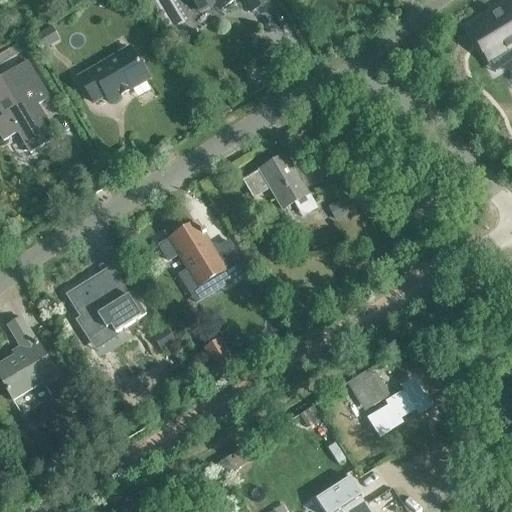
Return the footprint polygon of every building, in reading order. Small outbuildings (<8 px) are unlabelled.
[(192,0),(200,11),(216,2),(220,10),(236,0),(244,0),(250,8),(263,1),(262,0),(192,0)] [(500,15),(469,33),(487,63),(511,47),(511,4),(498,13),(500,15)] [(104,96),(108,102),(148,79),(130,48),(78,78),(92,103),(104,96)] [(30,155),(54,141),(43,122),(47,120),(38,106),(50,99),(29,63),(0,79),(0,105),(6,116),(0,119),(0,134),(5,142),(18,134),(30,155)] [(303,220),(317,212),(284,157),(242,182),(250,196),(260,190),(259,187),(265,184),(281,211),(293,204),(303,220)] [(209,252),(206,248),(209,246),(197,225),(183,234),(179,227),(165,235),(170,242),(159,249),(169,264),(179,257),(189,273),(180,278),(190,294),(213,280),(219,291),(231,283),(248,273),(231,246),(219,253),(210,252),(209,252)] [(77,292),(67,298),(82,320),(77,323),(89,342),(110,329),(115,335),(145,316),(132,294),(127,297),(114,278),(103,285),(99,278),(77,292)] [(42,385),(44,389),(58,380),(22,320),(8,328),(20,349),(12,354),(14,357),(0,366),(0,379),(13,402),(42,385)] [(233,367),(224,353),(212,360),(220,375),(233,367)] [(377,376),(360,386),(373,408),(389,398),(377,376)] [(394,405),(368,420),(379,438),(401,425),(398,421),(415,411),(418,416),(429,409),(412,381),(401,388),(404,394),(392,401),(394,405)] [(480,418),(497,437),(511,423),(511,396),(508,392),(480,418)] [(329,445),(341,463),(347,459),(334,441),(329,445)] [(322,496),(316,500),(323,511),(369,511),(348,479),(322,496)]
